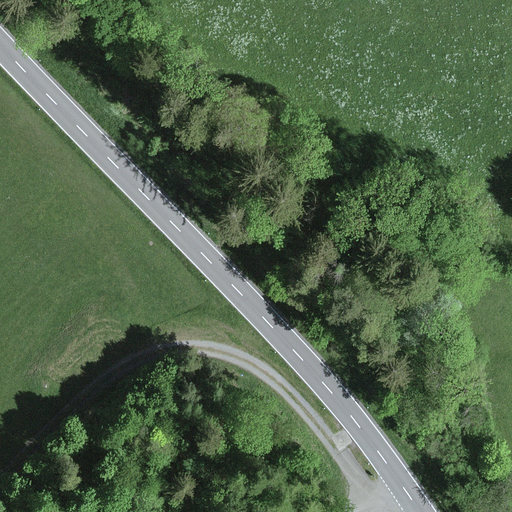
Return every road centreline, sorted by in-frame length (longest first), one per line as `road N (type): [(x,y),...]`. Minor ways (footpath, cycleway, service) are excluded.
road 1 (secondary): [(428,511),(273,323),(0,44)]
road 2 (track): [(0,488),(105,383),(176,343),(252,357),(372,492)]
